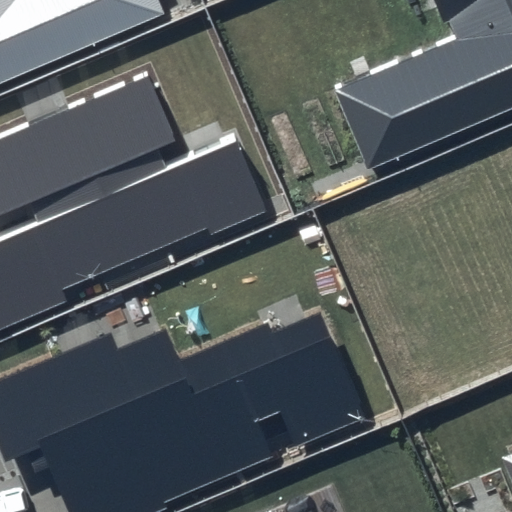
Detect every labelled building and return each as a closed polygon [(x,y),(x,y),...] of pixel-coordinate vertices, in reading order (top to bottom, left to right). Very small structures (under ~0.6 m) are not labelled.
[(0,0),(0,83),(164,12),(159,0),(0,0)] [(511,0),(436,0),(453,40),(333,91),(367,169),(511,106),(511,0)] [(147,75),(0,139),(0,214),(30,201),(40,224),(0,241),(0,324),(267,208),(236,137),(167,167),(159,150),(177,142),(147,75)] [(110,333),(0,380),(0,443),(7,460),(42,445),(71,511),(142,511),(271,457),(256,421),(277,412),(294,451),(369,419),(322,312),(272,333),(268,323),(178,362),(164,328),(116,348),(110,333)] [(511,452),(501,457),(511,483),(511,452)]
